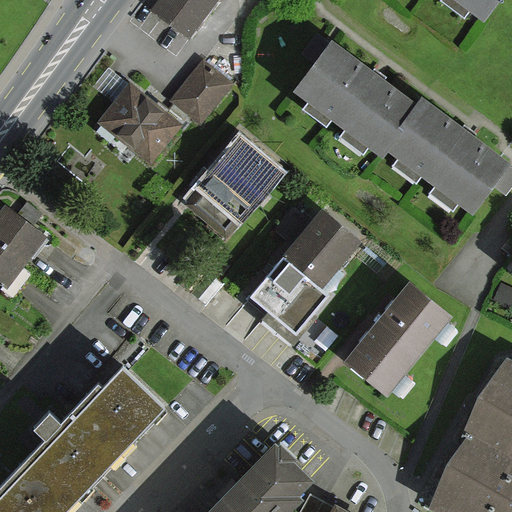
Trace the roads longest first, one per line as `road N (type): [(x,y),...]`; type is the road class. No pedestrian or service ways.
road 1 (residential): [(263,379),(33,204)]
road 2 (residential): [(397,511),(387,480),(352,437),(263,379)]
road 3 (residential): [(263,379),(140,511)]
road 4 (primary): [(0,138),(104,0)]
